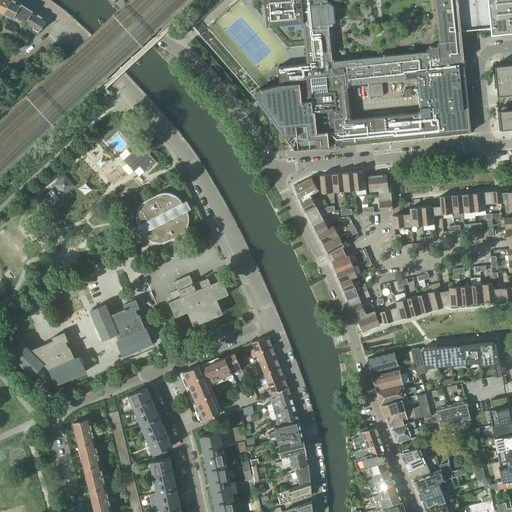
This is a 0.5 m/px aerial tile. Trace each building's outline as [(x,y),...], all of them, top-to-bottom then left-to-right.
[(3,15),(4,15),(10,0),(0,0),(0,16),(2,18),(3,15)] [(13,19),(21,24),(23,20),(18,16),(25,6),(21,3),(14,0),(10,0),(4,15),(13,19)] [(490,27),(491,35),(511,32),(511,0),(264,0),(267,26),(303,22),(307,63),(278,66),(280,88),(260,89),(258,90),(256,91),(257,100),(285,137),(286,150),(300,149),(321,147),(339,145),(365,142),(400,139),(410,138),(412,138),(412,137),(422,136),(422,137),(471,132),(461,30),(490,27)] [(21,24),(23,25),(32,10),(25,6),(18,16),(23,20),(21,24)] [(27,28),(30,30),(39,15),(32,10),(23,25),(20,29),(25,32),(27,28)] [(39,15),(30,30),(31,31),(37,35),(41,29),(42,29),(42,28),(47,20),(39,15)] [(2,32),(10,36),(15,26),(6,22),(2,32)] [(20,29),(15,26),(10,36),(25,44),(26,41),(28,37),(30,34),(28,33),(25,32),(20,29)] [(498,95),(499,95),(500,109),(499,109),(499,110),(501,129),(508,128),(511,127),(511,63),(503,64),(495,65),(495,67),(497,88),(498,95)] [(123,160),(128,165),(134,172),(139,166),(144,172),(156,161),(140,144),(135,149),(123,160)] [(364,171),(353,172),(355,190),(365,188),(364,171)] [(353,172),(342,173),(344,191),(355,190),(353,172)] [(342,173),(331,174),(333,192),(344,191),(342,173)] [(333,192),(331,174),(320,175),(322,193),(333,192)] [(386,174),(379,175),(381,190),(388,189),(386,174)] [(54,184),(58,189),(54,193),(59,198),(68,190),(64,186),(70,181),(65,175),(54,184)] [(369,191),(378,190),(381,190),(379,175),(368,176),(369,191)] [(311,177),(304,181),(311,194),(318,190),(311,177)] [(88,181),(79,186),(85,194),(93,189),(88,181)] [(301,199),(310,195),(311,194),(304,181),(294,186),(301,199)] [(388,189),(381,190),(378,190),(380,211),(392,210),(391,191),(388,192),(388,189)] [(501,190),(483,192),(484,204),(502,202),(502,192),(501,190)] [(511,191),(502,192),(502,202),(505,202),(511,200),(511,191)] [(157,194),(156,195),(146,200),(144,201),(143,202),(142,203),(140,204),(139,206),(138,207),(138,209),(137,210),(137,212),(136,214),(136,215),(136,217),(136,219),(137,221),(137,222),(138,224),(138,225),(141,224),(142,227),(139,229),(141,234),(143,233),(144,235),(144,236),(146,237),(147,239),(148,240),(149,241),(151,241),(153,242),(154,243),(156,243),(158,243),(159,243),(161,243),(163,243),(164,243),(166,242),(168,241),(179,235),(181,234),(182,233),(183,232),(185,231),(186,229),(186,228),(187,226),(188,225),(188,223),(188,221),(189,220),(188,218),(188,216),(188,215),(187,213),(186,211),(188,210),(185,205),(182,207),(180,204),(182,203),(181,201),(180,200),(179,198),(178,197),(177,196),(175,195),(174,194),(172,193),(171,193),(169,192),(167,192),(166,192),(164,192),(162,192),(160,193),(159,193),(157,194)] [(483,192),(472,193),(474,211),(485,210),(484,204),(483,192)] [(472,193),(461,194),(463,212),(474,211),(472,193)] [(461,194),(450,195),(452,213),(463,212),(461,194)] [(301,202),(308,217),(319,211),(310,195),(301,199),(303,201),(301,202)] [(440,206),(436,206),(437,214),(441,214),(452,213),(450,195),(440,196),(440,206)] [(432,205),(421,207),(423,224),(434,223),(433,215),(437,214),(436,206),(432,207),(432,205)] [(410,208),(410,214),(412,226),(423,224),(421,207),(410,208)] [(308,217),(318,234),(328,229),(319,211),(308,217)] [(412,226),(410,214),(392,215),(394,227),(412,226)] [(318,234),(323,244),(339,236),(333,226),(328,229),(318,234)] [(328,254),(330,253),(342,247),(344,245),(339,236),(323,244),(328,254)] [(332,262),(336,272),(353,266),(348,255),(346,256),(344,251),(342,247),(330,253),(332,257),(334,261),(332,262)] [(360,251),(362,256),(364,261),(369,259),(367,254),(365,249),(360,251)] [(145,276),(150,274),(147,266),(142,269),(145,276)] [(340,283),(351,278),(357,276),(353,266),(336,272),(340,283)] [(187,311),(194,325),(222,313),(216,299),(228,294),(222,279),(218,280),(215,273),(207,277),(207,278),(193,284),(192,282),(189,275),(174,281),(177,290),(169,293),(173,300),(169,302),(175,316),(187,311)] [(340,283),(347,300),(358,295),(351,278),(340,283)] [(493,283),(482,284),(483,302),(494,301),(493,289),(493,283)] [(482,284),(471,285),(473,303),(483,302),(482,284)] [(471,285),(460,286),(462,304),(473,303),(471,285)] [(446,290),(444,291),(447,304),(447,303),(450,303),(451,305),(462,304),(460,286),(449,287),(449,290),(446,290)] [(509,287),(493,289),(494,301),(510,299),(509,287)] [(438,289),(427,292),(432,310),(443,307),(442,304),(447,304),(444,291),(439,292),(438,289)] [(427,292),(417,295),(422,312),(432,310),(427,292)] [(356,315),(360,324),(377,317),(374,310),(366,314),(358,295),(347,300),(354,316),(356,315)] [(417,295),(407,298),(411,315),(422,312),(417,295)] [(395,301),(397,307),(400,318),(411,315),(407,298),(395,301)] [(105,304),(90,310),(90,311),(96,324),(96,325),(102,339),(109,337),(110,337),(110,336),(116,333),(116,334),(117,334),(119,339),(116,340),(117,341),(123,354),(123,355),(130,352),(130,353),(131,352),(137,349),(138,349),(151,343),(152,343),(149,336),(150,336),(149,335),(146,329),(146,328),(145,328),(144,327),(144,326),(143,325),(144,325),(143,324),(142,323),(143,323),(142,323),(142,321),(141,320),(141,319),(140,318),(141,318),(140,317),(140,318),(140,316),(139,316),(139,315),(139,314),(137,315),(135,309),(139,307),(135,299),(123,304),(125,307),(123,308),(123,309),(110,315),(109,315),(105,305),(106,305),(105,304)] [(400,318),(397,307),(380,311),(383,323),(400,318)] [(377,317),(360,324),(362,331),(380,324),(377,317)] [(21,364),(21,365),(22,364),(32,374),(32,375),(32,376),(38,370),(39,370),(38,370),(43,364),(44,364),(50,370),(56,383),(56,384),(63,381),(64,381),(63,381),(70,378),(71,378),(71,377),(84,372),(85,372),(82,364),(79,357),(74,359),(74,358),(73,358),(73,357),(73,356),(72,356),(73,355),(72,355),(71,354),(72,354),(72,353),(71,353),(71,352),(70,351),(70,350),(69,349),(70,349),(70,348),(64,332),(52,337),(53,340),(53,341),(50,343),(49,342),(49,343),(46,344),(46,343),(45,344),(46,344),(42,346),(42,345),(41,345),(42,346),(35,349),(35,348),(34,348),(34,349),(31,350),(30,350),(30,349),(30,350),(22,342),(21,341),(10,354),(11,354),(21,364)] [(250,350),(251,354),(272,346),(268,335),(252,342),(254,348),(250,350)] [(479,361),(479,362),(479,365),(491,364),(494,377),(502,375),(500,362),(498,352),(496,343),(492,340),(477,342),(479,361)] [(477,342),(436,346),(438,366),(479,362),(479,361),(477,342)] [(257,356),(260,362),(276,356),(272,346),(251,354),(253,358),(257,356)] [(438,366),(436,346),(423,347),(421,349),(424,363),(425,364),(425,367),(438,366)] [(424,363),(421,349),(418,347),(412,348),(411,351),(411,353),(413,362),(415,367),(416,367),(425,364),(424,363)] [(395,352),(381,356),(385,370),(398,366),(395,352)] [(235,353),(225,357),(232,373),(241,369),(238,361),(235,353)] [(257,370),(259,374),(280,366),(276,356),(260,362),(262,368),(257,370)] [(381,356),(368,359),(371,373),(385,370),(381,356)] [(225,357),(215,361),(222,377),(232,373),(225,357)] [(205,365),(210,376),(212,381),(222,377),(215,361),(205,365)] [(425,364),(416,367),(418,375),(421,375),(426,373),(426,372),(426,371),(426,369),(425,369),(425,367),(425,364)] [(210,376),(205,365),(200,368),(199,365),(183,371),(203,419),(219,412),(205,378),(210,376)] [(265,376),(268,383),(284,376),(280,366),(259,374),(260,378),(265,376)] [(372,377),(376,390),(402,383),(408,382),(406,373),(400,375),(399,370),(372,377)] [(272,393),(272,394),(288,387),(284,376),(268,383),(270,389),(265,391),(267,395),(272,393)] [(376,390),(379,398),(404,388),(403,383),(402,383),(376,390)] [(381,405),(406,396),(406,394),(416,391),(415,390),(424,388),(423,385),(423,384),(418,385),(404,389),(404,388),(379,398),(381,405)] [(138,391),(128,395),(134,410),(153,402),(146,387),(140,390),(140,389),(137,390),(138,391)] [(271,400),(272,402),(291,396),(288,387),(272,394),(267,396),(268,396),(269,401),(271,400)] [(410,397),(411,401),(426,397),(425,393),(417,395),(410,397)] [(273,411),(274,411),(294,404),(291,396),(272,402),(273,410),(273,411)] [(381,405),(385,415),(404,408),(402,400),(407,398),(406,396),(381,405)] [(489,410),(492,425),(511,421),(506,396),(501,397),(498,398),(491,399),(492,409),(489,410)] [(431,416),(428,403),(426,397),(411,401),(413,407),(415,416),(416,418),(425,416),(425,417),(431,416)] [(466,400),(456,403),(460,419),(463,418),(464,420),(470,419),(467,407),(466,400)] [(153,402),(134,410),(138,420),(141,419),(143,424),(159,417),(153,402)] [(456,403),(445,405),(450,424),(456,422),(456,420),(460,419),(456,403)] [(274,411),(275,419),(296,413),(294,404),(274,411)] [(450,424),(445,405),(435,408),(440,424),(444,423),(444,425),(450,424)] [(404,409),(404,408),(385,415),(390,427),(404,424),(402,420),(415,416),(413,407),(404,409)] [(141,511),(118,411),(113,412),(137,511),(141,511)] [(137,511),(113,412),(109,413),(132,511),(137,511)] [(274,427),(275,428),(299,422),(296,413),(275,419),(277,427),(275,428),(275,427),(274,427)] [(251,414),(242,416),(243,423),(259,420),(258,414),(251,415),(251,414)] [(144,428),(142,429),(147,439),(165,431),(159,417),(143,424),(144,428)] [(77,436),(79,445),(92,442),(91,434),(93,434),(91,426),(89,426),(87,418),(73,422),(75,431),(74,431),(75,437),(77,436)] [(492,425),(494,438),(511,434),(511,425),(511,421),(492,425)] [(275,428),(275,431),(268,433),(270,442),(277,440),(277,439),(289,436),(291,441),(303,438),(299,422),(275,428)] [(390,427),(393,434),(409,430),(409,428),(415,427),(414,422),(404,424),(390,427)] [(245,439),(243,426),(231,429),(233,442),(245,439)] [(353,439),(354,443),(379,436),(376,428),(376,427),(361,432),(363,435),(353,439)] [(417,428),(409,430),(393,434),(396,442),(412,438),(412,437),(410,433),(412,433),(413,435),(418,433),(423,432),(422,427),(417,428)] [(172,446),(165,431),(147,439),(153,454),(163,450),(166,449),(165,449),(172,446)] [(206,434),(200,436),(203,453),(223,448),(219,431),(209,434),(209,433),(206,434)] [(511,434),(494,438),(497,450),(511,447),(511,434)] [(277,439),(277,440),(281,457),(306,451),(303,438),(291,441),(289,436),(277,439)] [(360,446),(362,450),(382,443),(381,443),(379,436),(354,443),(353,444),(355,448),(360,446)] [(92,442),(79,445),(81,454),(79,454),(80,457),(80,459),(82,459),(84,468),(98,464),(97,457),(98,457),(97,452),(97,448),(96,448),(96,449),(94,449),(92,442)] [(357,451),(359,458),(372,454),(373,455),(384,451),(382,444),(382,443),(362,450),(357,451)] [(401,452),(405,462),(422,455),(430,452),(429,448),(421,451),(419,447),(401,452)] [(511,447),(497,450),(499,461),(511,458),(511,447)] [(223,448),(203,453),(204,457),(207,469),(226,465),(223,448)] [(276,467),(280,466),(283,465),(307,457),(306,451),(281,457),(282,461),(275,463),(276,467)] [(355,459),(358,470),(362,468),(387,461),(388,460),(384,451),(373,455),(372,454),(359,458),(355,459)] [(405,462),(409,470),(434,460),(432,456),(424,459),(422,455),(405,462)] [(160,459),(150,461),(153,478),(173,473),(170,457),(163,458),(160,459)] [(292,470),(293,469),(308,464),(307,457),(283,465),(280,466),(281,469),(291,466),(292,470)] [(511,458),(499,461),(500,467),(498,467),(501,482),(505,481),(511,479),(511,458)] [(434,460),(409,470),(412,478),(429,471),(428,467),(436,463),(435,462),(437,461),(436,459),(434,460)] [(241,462),(243,472),(250,470),(248,461),(241,462)] [(387,461),(362,468),(363,472),(370,470),(371,474),(390,469),(387,461)] [(413,480),(418,491),(437,482),(450,478),(466,474),(464,469),(463,469),(463,468),(451,471),(449,461),(445,463),(439,465),(440,469),(413,480)] [(98,464),(84,468),(86,476),(85,477),(85,479),(86,482),(88,482),(90,490),(103,487),(102,480),(104,479),(103,475),(102,470),(105,469),(103,463),(100,464),(98,464)] [(298,483),(298,484),(299,484),(303,483),(310,480),(308,464),(293,469),(298,483)] [(226,465),(207,469),(209,482),(210,486),(230,482),(226,465)] [(477,480),(481,479),(485,478),(483,467),(478,469),(475,470),(477,480)] [(359,487),(362,487),(392,477),(390,469),(371,474),(373,478),(358,484),(359,487)] [(173,473),(153,478),(155,488),(158,488),(159,492),(176,488),(174,478),(173,474),(173,473)] [(375,487),(377,491),(396,485),(392,477),(362,487),(363,491),(375,487)] [(418,491),(421,500),(442,492),(447,491),(449,490),(446,483),(451,481),(450,478),(437,482),(418,491)] [(310,480),(303,483),(307,495),(311,493),(311,481),(310,480)] [(230,482),(210,486),(211,487),(214,504),(234,499),(230,482)] [(303,483),(299,484),(303,496),(307,495),(303,483)] [(257,486),(259,493),(265,492),(263,484),(257,486)] [(299,484),(298,484),(283,490),(287,501),(293,499),(295,498),(296,497),(297,496),(298,497),(303,496),(299,484)] [(370,502),(398,493),(396,485),(377,491),(378,494),(368,498),(370,502)] [(103,487),(90,490),(92,499),(90,500),(91,502),(92,505),(93,504),(94,511),(98,511),(115,508),(113,503),(110,504),(108,498),(107,494),(105,495),(103,487)] [(160,498),(157,498),(160,508),(179,504),(179,503),(178,499),(176,488),(159,492),(160,498)] [(287,501),(283,490),(277,492),(280,503),(287,501)] [(421,500),(424,509),(450,500),(453,498),(452,495),(449,496),(447,491),(442,492),(421,500)] [(376,505),(377,509),(384,507),(402,502),(398,493),(370,502),(372,506),(376,505)] [(424,509),(425,511),(450,511),(454,511),(453,509),(459,508),(456,497),(453,498),(450,500),(424,509)] [(250,499),(252,510),(258,509),(255,498),(250,499)] [(236,511),(234,499),(214,504),(215,511),(236,511)] [(494,511),(494,510),(491,500),(459,508),(453,509),(454,511),(450,511),(494,511)] [(311,501),(300,505),(300,511),(312,511),(312,501),(311,501)] [(377,509),(366,511),(365,511),(405,511),(402,502),(384,507),(377,509)] [(502,503),(503,511),(511,511),(511,507),(506,508),(505,502),(502,503)] [(494,510),(494,511),(503,511),(502,503),(496,504),(497,510),(494,510)]
